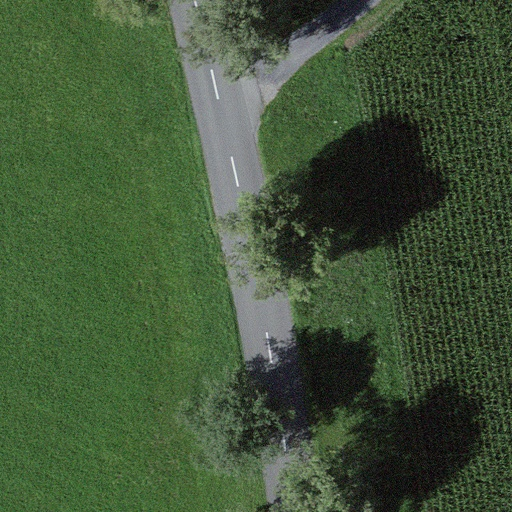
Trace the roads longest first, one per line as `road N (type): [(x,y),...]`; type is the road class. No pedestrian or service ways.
road 1 (tertiary): [(193,0),(293,511)]
road 2 (track): [(219,105),(337,33),(375,0)]
